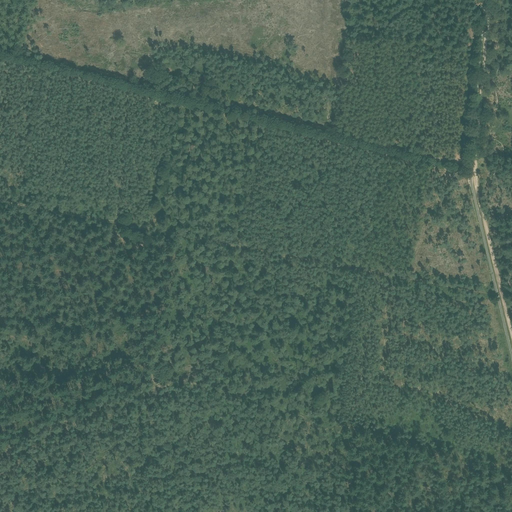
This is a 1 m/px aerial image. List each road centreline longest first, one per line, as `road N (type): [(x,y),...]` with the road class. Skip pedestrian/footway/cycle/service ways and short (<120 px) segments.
road 1 (track): [(0,52),(474,173)]
road 2 (track): [(474,173),(486,0)]
road 3 (track): [(503,297),(474,173)]
